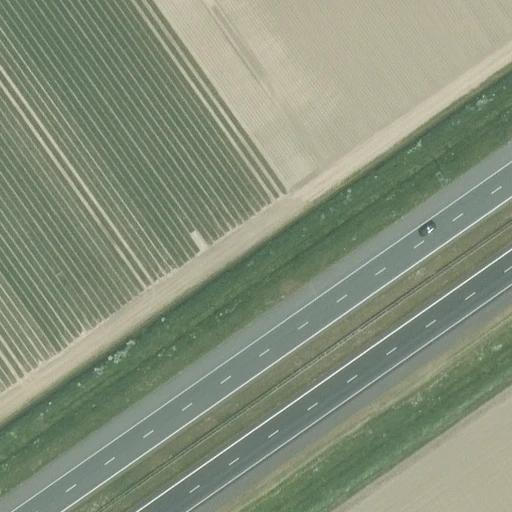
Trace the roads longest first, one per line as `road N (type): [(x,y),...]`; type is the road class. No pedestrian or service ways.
road 1 (motorway): [(511,179),(39,511)]
road 2 (motorway): [(163,511),(511,266)]
